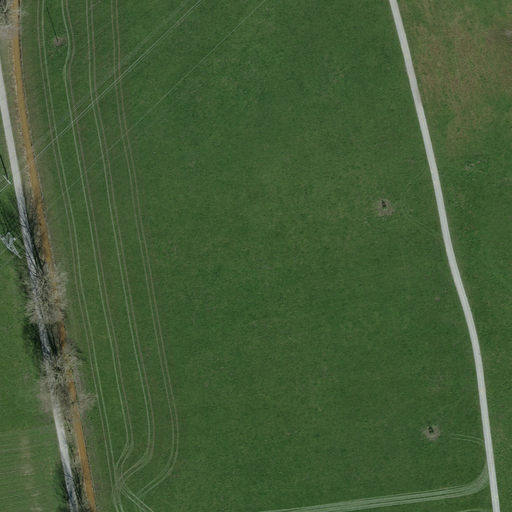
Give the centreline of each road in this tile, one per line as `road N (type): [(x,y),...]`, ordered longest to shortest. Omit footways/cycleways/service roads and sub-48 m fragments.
road 1 (track): [(394,0),(475,336),(497,511)]
road 2 (track): [(0,67),(80,511)]
